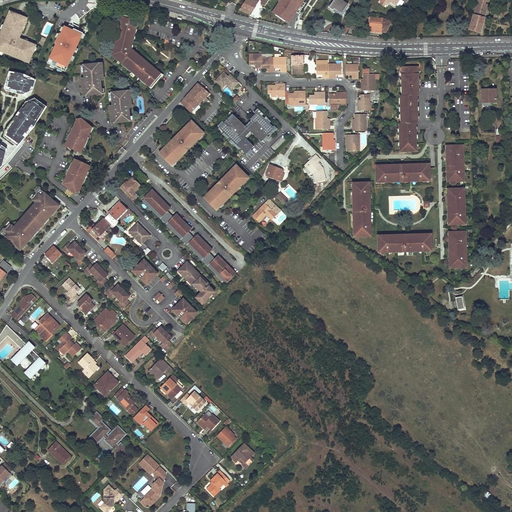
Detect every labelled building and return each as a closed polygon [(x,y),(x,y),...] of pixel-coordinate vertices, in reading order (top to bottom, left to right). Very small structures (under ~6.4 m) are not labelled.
[(245,0),(239,9),(250,14),(259,0),(245,0)] [(281,0),(273,12),(289,22),(303,0),(281,0)] [(341,0),(333,0),(329,7),(333,11),(334,9),(342,14),(348,4),(341,0)] [(476,0),(469,30),(480,33),(488,5),(485,4),(485,0),(476,0)] [(18,18),(19,15),(9,11),(0,34),(0,35),(2,36),(0,40),(0,50),(7,54),(8,52),(28,61),(31,54),(32,54),(35,45),(17,38),(20,30),(21,25),(22,25),(24,20),(18,18)] [(138,20),(121,16),(111,54),(150,88),(161,75),(130,49),(138,20)] [(370,18),(369,32),(383,33),(386,33),(389,26),(388,25),(389,20),(384,20),(384,19),(370,18)] [(62,70),(65,71),(70,60),(72,55),(74,52),(75,47),(80,37),(82,33),(82,32),(74,29),(75,27),(71,25),(69,29),(67,28),(64,26),(60,34),(59,34),(55,43),(56,44),(47,63),(51,65),(54,66),(58,68),(62,70)] [(345,26),(339,34),(344,34),(349,28),(345,26)] [(262,58),(262,54),(249,54),(250,65),(255,65),(258,65),(258,68),(262,68),(262,58)] [(293,74),(294,74),(296,74),(296,73),(304,73),(303,56),(292,56),(292,65),(293,65),(293,74)] [(274,58),(262,58),(262,68),(268,68),(270,68),(270,72),(274,72),(274,68),(274,58)] [(287,70),(287,58),(274,58),(274,68),(280,68),(282,68),(282,72),(287,72),(287,70)] [(316,64),(317,74),(323,74),(325,74),(325,78),(330,78),(329,64),(316,64)] [(342,64),(329,64),(330,78),(334,78),(334,74),(337,74),(342,74),(342,64)] [(348,64),(348,70),(348,75),(354,74),(357,74),(357,78),(361,78),(360,64),(348,64)] [(98,65),(84,67),(85,76),(85,80),(87,97),(101,95),(101,91),(100,83),(98,65)] [(418,66),(402,66),(403,95),(401,95),(402,122),(400,122),(401,150),(417,150),(416,122),(418,122),(417,94),(419,94),(418,66)] [(370,69),(365,69),(366,80),(366,82),(363,82),(363,91),(377,91),(377,80),(375,80),(375,75),(371,75),(370,69)] [(21,72),(9,70),(4,88),(5,90),(22,94),(32,90),(35,79),(21,72)] [(222,72),(214,81),(221,88),(225,84),(227,82),(234,88),(238,83),(231,75),(228,78),(222,72)] [(227,82),(225,84),(231,90),(234,88),(227,82)] [(181,102),(191,112),(194,109),(199,104),(209,94),(198,84),(181,102)] [(268,94),(270,94),(272,94),(272,98),(285,97),(285,85),(278,85),(278,86),(276,86),(268,86),(268,94)] [(290,104),(293,104),(295,104),(295,105),(306,105),(306,91),(297,91),(297,94),(295,94),(290,94),(290,97),(290,104)] [(482,91),(482,102),(496,102),(496,91),(482,91)] [(310,104),(314,104),(318,104),(318,105),(326,105),(326,92),(317,92),(317,95),(315,96),(310,96),(310,104)] [(126,93),(112,94),(112,103),(113,107),(114,124),(129,123),(129,118),(128,110),(126,93)] [(330,94),(330,98),(330,101),(333,101),(333,105),(347,105),(346,93),(339,93),(339,94),(337,94),(330,94)] [(371,95),(363,95),(363,100),(363,102),(359,102),(359,111),(372,111),(372,103),(371,103),(371,95)] [(45,107),(34,99),(25,102),(5,130),(4,136),(6,138),(17,146),(34,125),(45,107)] [(317,118),(317,124),(317,129),(330,129),(330,121),(328,121),(328,119),(328,111),(318,111),(318,118),(317,118)] [(275,129),(259,112),(251,119),(254,122),(252,124),(266,138),(275,129)] [(244,124),(233,114),(220,127),(246,154),(254,146),(245,138),(251,132),(247,128),(246,129),(242,126),(244,124)] [(365,115),(355,115),(355,120),(355,122),(353,122),(353,131),(367,131),(367,120),(365,120),(365,115)] [(76,119),(64,145),(67,146),(67,147),(73,153),(74,149),(77,151),(80,152),(91,128),(80,118),(76,119)] [(245,125),(244,124),(242,126),(246,129),(247,128),(251,132),(262,142),(266,138),(252,124),(254,122),(251,119),(245,125)] [(170,162),(172,164),(175,161),(175,162),(180,157),(179,156),(181,153),(182,154),(189,146),(190,147),(193,144),(192,143),(194,141),(195,141),(201,135),(202,135),(204,133),(200,129),(195,125),(196,124),(192,121),(190,123),(190,124),(185,128),(184,127),(181,130),(183,132),(179,135),(176,137),(175,137),(170,142),(171,144),(169,146),(168,145),(166,147),(167,148),(162,153),(171,161),(170,162)] [(504,145),(504,132),(499,132),(499,136),(496,136),(496,140),(499,140),(499,145),(504,145)] [(325,146),(326,148),(326,150),(335,150),(335,142),(333,142),(333,139),(333,133),(323,133),(323,146),(325,146)] [(347,151),(357,151),(357,146),(359,146),(359,135),(346,134),(346,144),(347,144),(347,151)] [(460,144),(446,145),(447,180),(461,180),(461,177),(464,177),(464,164),(461,165),(461,160),(464,160),(463,147),(461,147),(460,144)] [(305,164),(303,165),(312,174),(314,174),(313,172),(307,165),(313,159),(317,163),(320,160),(314,154),(311,157),(305,164)] [(73,159),(62,183),(73,192),(78,191),(89,166),(86,165),(83,164),(85,160),(73,159)] [(317,163),(313,159),(307,165),(313,172),(314,174),(312,174),(315,182),(325,180),(322,168),(317,163)] [(240,168),(236,164),(234,167),(234,168),(223,179),(215,187),(216,188),(214,190),(212,188),(209,192),(210,192),(206,197),(216,208),(221,203),(221,204),(224,201),(223,200),(226,197),(227,199),(232,194),(231,193),(234,191),(233,190),(236,187),(238,188),(241,185),(240,184),(245,179),(248,176),(244,173),(239,169),(240,168)] [(380,180),(380,183),(428,182),(428,179),(430,179),(430,164),(377,166),(377,181),(380,180)] [(281,183),(284,174),(282,173),(280,172),(281,170),(279,169),(272,166),(270,165),(266,175),(271,177),(277,179),(276,182),(281,183)] [(134,204),(140,198),(138,196),(136,198),(132,194),(134,192),(140,186),(132,178),(128,183),(127,181),(120,188),(129,197),(128,198),(134,204)] [(367,182),(353,183),(354,235),(369,235),(369,233),(371,233),(370,185),(368,185),(367,182)] [(461,187),(448,188),(449,224),(462,223),(462,221),(465,221),(465,208),(462,208),(462,203),(464,203),(464,190),(461,190),(461,187)] [(9,224),(1,234),(19,249),(23,243),(25,245),(28,242),(27,241),(33,234),(34,235),(38,231),(37,230),(41,225),(42,226),(45,222),(44,221),(50,214),(51,215),(54,212),(52,210),(57,205),(39,190),(31,199),(36,203),(32,208),(34,210),(29,215),(25,220),(20,225),(18,223),(14,228),(9,224)] [(158,196),(152,191),(149,194),(155,199),(158,196)] [(280,193),(276,198),(284,205),(288,201),(280,193)] [(149,194),(142,201),(145,204),(147,201),(162,217),(160,219),(165,224),(168,222),(183,237),(181,240),(186,245),(189,243),(204,258),(202,261),(207,266),(209,263),(217,271),(215,274),(218,276),(220,274),(228,282),(236,274),(231,269),(228,271),(222,266),(225,263),(220,258),(217,261),(215,258),(212,256),(209,253),(206,250),(209,247),(199,238),(197,240),(194,238),(191,235),(188,232),(186,229),(188,227),(179,217),(176,220),(173,217),(170,214),(167,212),(165,209),(167,206),(158,196),(155,199),(149,194)] [(280,210),(269,200),(265,204),(276,215),(280,210)] [(147,201),(145,204),(160,219),(162,217),(147,201)] [(127,209),(119,202),(110,211),(111,212),(109,214),(106,217),(115,225),(122,232),(124,230),(117,223),(118,222),(116,220),(127,209)] [(262,210),(261,209),(260,209),(253,216),(259,222),(266,214),(272,219),(276,215),(265,204),(262,207),(263,209),(262,210)] [(25,220),(29,215),(34,210),(32,208),(18,223),(20,225),(25,220)] [(113,228),(115,225),(106,217),(103,220),(103,219),(95,227),(93,224),(87,230),(89,233),(90,232),(95,237),(95,238),(99,242),(102,239),(107,234),(105,232),(110,226),(113,228)] [(168,222),(165,224),(181,240),(183,237),(168,222)] [(150,237),(138,224),(129,233),(141,245),(150,237)] [(463,231),(449,231),(450,267),(464,267),(463,264),(466,264),(466,252),(463,252),(463,246),(466,246),(466,233),(463,234),(463,231)] [(432,234),(378,235),(379,248),(382,248),(382,251),(429,250),(429,247),(432,247),(432,234)] [(85,253),(83,251),(84,250),(78,244),(77,245),(75,243),(74,242),(71,245),(68,243),(62,249),(65,252),(67,250),(70,252),(76,258),(79,261),(76,263),(79,266),(86,260),(83,257),(86,254),(85,253)] [(189,243),(186,245),(202,261),(204,258),(189,243)] [(54,246),(50,250),(45,255),(53,262),(62,253),(54,246)] [(158,273),(144,259),(135,268),(138,271),(135,273),(138,277),(139,276),(141,278),(141,279),(144,282),(147,280),(149,282),(158,273)] [(0,280),(11,267),(3,260),(1,262),(2,264),(0,266),(0,280)] [(210,284),(201,276),(199,274),(196,271),(196,272),(192,267),(190,264),(189,265),(187,262),(178,271),(183,276),(184,275),(185,276),(188,272),(191,275),(187,278),(189,279),(187,281),(192,285),(193,284),(199,290),(200,288),(201,290),(204,287),(206,289),(204,292),(205,293),(204,294),(201,292),(196,298),(202,304),(215,292),(209,285),(210,284)] [(107,274),(105,272),(106,271),(100,265),(99,266),(97,264),(96,263),(93,267),(90,264),(84,270),(87,273),(89,271),(92,273),(98,279),(101,282),(98,284),(101,287),(107,281),(105,278),(108,275),(107,274)] [(162,263),(158,268),(163,272),(167,267),(162,263)] [(209,263),(207,266),(215,274),(217,271),(209,263)] [(225,263),(222,266),(228,271),(231,269),(225,263)] [(468,274),(470,276),(473,278),(481,270),(476,266),(468,274)] [(187,278),(191,275),(188,272),(185,276),(184,275),(183,276),(187,281),(189,279),(187,278)] [(220,274),(218,276),(225,284),(228,282),(220,274)] [(69,278),(66,282),(62,285),(69,291),(67,293),(72,298),(70,299),(73,302),(78,297),(76,294),(80,290),(69,278)] [(129,296),(127,294),(128,293),(122,287),(121,287),(119,286),(118,285),(114,288),(112,285),(106,292),(109,295),(111,292),(114,295),(120,301),(122,303),(120,306),(123,309),(129,303),(126,300),(130,296),(129,296)] [(159,302),(164,297),(159,292),(154,297),(159,302)] [(93,300),(87,294),(83,297),(89,303),(91,301),(93,300)] [(21,306),(15,312),(20,317),(33,305),(30,303),(35,298),(32,295),(24,297),(21,302),(23,304),(21,306)] [(86,314),(91,309),(95,305),(91,301),(89,303),(83,297),(78,303),(83,309),(82,310),(86,314)] [(451,308),(454,307),(457,307),(458,310),(464,309),(462,297),(456,298),(456,300),(450,301),(451,308)] [(198,312),(183,298),(174,307),(177,310),(175,313),(178,316),(178,315),(181,317),(180,318),(183,321),(186,319),(189,321),(198,312)] [(110,311),(106,308),(100,314),(102,315),(95,322),(97,324),(96,325),(100,329),(102,328),(106,332),(118,319),(115,317),(118,314),(112,309),(110,311)] [(15,312),(12,315),(17,320),(20,317),(15,312)] [(36,329),(41,335),(47,341),(53,335),(52,334),(60,325),(48,313),(40,322),(42,323),(36,329)] [(100,314),(94,320),(95,322),(102,315),(100,314)] [(120,339),(123,342),(126,345),(135,336),(123,325),(114,334),(119,340),(120,339)] [(26,345),(7,326),(0,336),(0,345),(9,337),(22,351),(12,361),(18,367),(30,355),(34,359),(36,363),(25,374),(32,380),(47,365),(33,351),(31,349),(31,348),(32,347),(30,345),(29,345),(28,345),(27,345),(26,345)] [(172,337),(170,335),(171,334),(164,328),(163,329),(161,327),(160,326),(157,330),(154,327),(148,334),(151,337),(154,334),(156,336),(163,343),(165,345),(163,347),(166,350),(172,344),(169,341),(173,338),(172,337)] [(72,338),(66,332),(58,341),(60,343),(63,346),(59,350),(57,347),(55,349),(63,357),(65,355),(68,352),(73,357),(81,349),(76,343),(74,345),(70,340),(72,338)] [(151,349),(146,343),(149,340),(145,336),(142,339),(125,356),(131,362),(142,351),(146,354),(151,349)] [(36,348),(30,342),(26,345),(27,345),(28,345),(29,345),(30,345),(31,346),(32,347),(31,348),(31,349),(33,351),(36,348)] [(86,375),(88,373),(89,372),(92,375),(99,368),(93,361),(94,360),(87,353),(79,362),(85,368),(82,371),(86,375)] [(161,358),(155,364),(149,370),(155,375),(158,378),(164,372),(168,375),(173,370),(161,358)] [(95,385),(100,391),(105,396),(118,382),(108,372),(95,385)] [(169,391),(174,396),(181,389),(175,382),(178,380),(173,375),(161,387),(167,393),(169,391)] [(134,403),(132,400),(129,398),(130,397),(127,394),(128,392),(125,389),(124,391),(121,388),(114,395),(117,398),(116,399),(128,410),(132,405),(134,403)] [(197,410),(200,408),(202,406),(199,403),(203,399),(194,391),(189,396),(187,393),(181,399),(184,402),(186,399),(189,402),(197,410)] [(143,423),(147,427),(151,430),(157,423),(146,412),(148,410),(145,407),(134,418),(139,424),(143,423)] [(208,410),(204,414),(198,421),(205,427),(207,425),(208,426),(212,429),(219,421),(212,414),(208,410)] [(117,441),(124,433),(116,425),(109,433),(108,432),(106,435),(104,433),(108,430),(102,424),(101,425),(98,422),(102,418),(97,413),(90,420),(99,428),(97,430),(96,430),(90,436),(96,442),(102,436),(104,437),(102,439),(111,447),(113,446),(115,447),(109,454),(114,460),(125,449),(119,443),(117,446),(115,444),(117,441)] [(205,427),(198,421),(197,422),(205,430),(208,426),(207,425),(205,427)] [(236,439),(235,437),(233,436),(234,435),(225,426),(217,435),(229,447),(236,439)] [(143,435),(137,429),(135,432),(141,438),(143,435)] [(96,442),(90,436),(88,438),(94,444),(96,442)] [(57,455),(64,462),(70,456),(56,442),(48,450),(55,456),(57,455)] [(240,459),(242,461),(244,462),(241,464),(244,468),(252,460),(249,457),(253,453),(244,444),(232,456),(236,461),(240,457),(241,458),(240,459)] [(55,456),(63,463),(64,462),(57,455),(55,456)] [(150,474),(158,466),(147,455),(139,464),(150,474)] [(10,472),(12,470),(5,463),(0,467),(0,482),(3,479),(5,481),(12,474),(10,472)] [(163,483),(165,473),(159,468),(156,471),(162,476),(159,479),(163,483)] [(158,495),(160,493),(163,483),(159,479),(162,476),(156,471),(153,474),(156,477),(154,478),(152,488),(144,496),(145,497),(140,502),(145,506),(147,504),(149,506),(160,496),(158,495)] [(206,488),(210,492),(213,496),(220,489),(218,487),(225,481),(227,482),(229,480),(222,472),(220,475),(218,473),(211,480),(213,482),(206,488)] [(112,491),(107,486),(103,490),(102,502),(98,507),(102,511),(105,511),(111,506),(111,504),(111,498),(113,498),(114,499),(116,499),(118,499),(120,497),(120,496),(114,490),(112,491)] [(116,488),(114,490),(120,496),(122,494),(116,488)]
